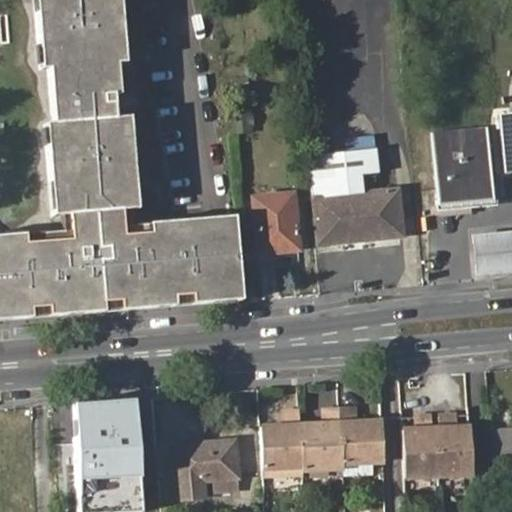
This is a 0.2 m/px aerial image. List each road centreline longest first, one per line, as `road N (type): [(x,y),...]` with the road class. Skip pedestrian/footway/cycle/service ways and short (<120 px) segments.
road 1 (secondary): [(0,365),(325,338)]
road 2 (secondary): [(511,304),(399,313),(325,338)]
road 3 (secondary): [(325,338),(399,345),(511,334)]
